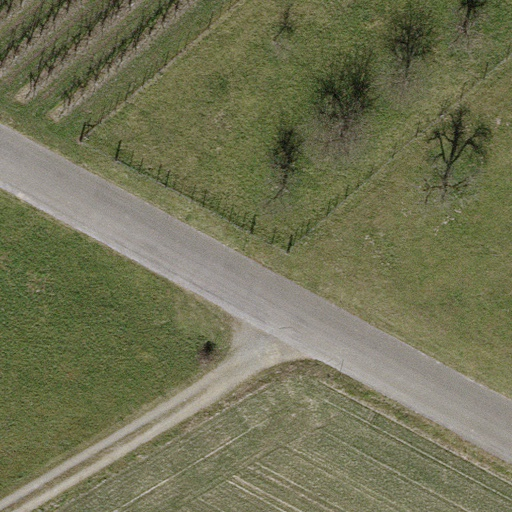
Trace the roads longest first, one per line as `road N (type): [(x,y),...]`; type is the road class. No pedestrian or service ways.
road 1 (residential): [(511,436),(0,156)]
road 2 (track): [(9,511),(311,327)]
